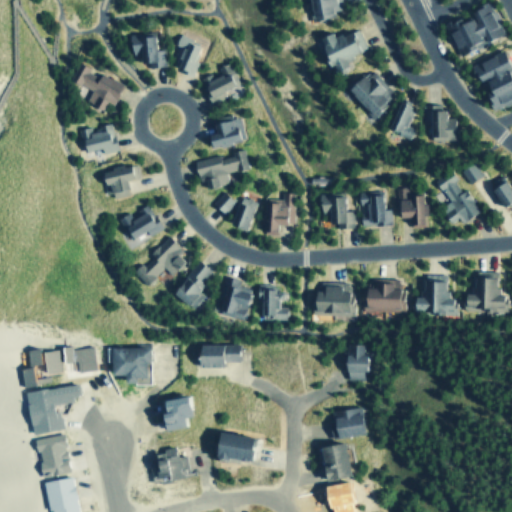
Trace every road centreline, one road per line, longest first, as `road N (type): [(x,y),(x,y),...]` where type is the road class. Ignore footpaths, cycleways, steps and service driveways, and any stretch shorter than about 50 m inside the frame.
road 1 (residential): [(408,5),(451,86),(511,143),(504,241),(303,255),(238,250),(188,210),(167,145)]
road 2 (residential): [(190,129),(178,142),(153,143),(137,123),(140,105),(154,92),(173,92),(188,103),(190,129)]
road 3 (residential): [(145,511),(244,492),(281,499),(289,511)]
road 4 (residential): [(442,69),(414,76),(401,68),(366,0)]
